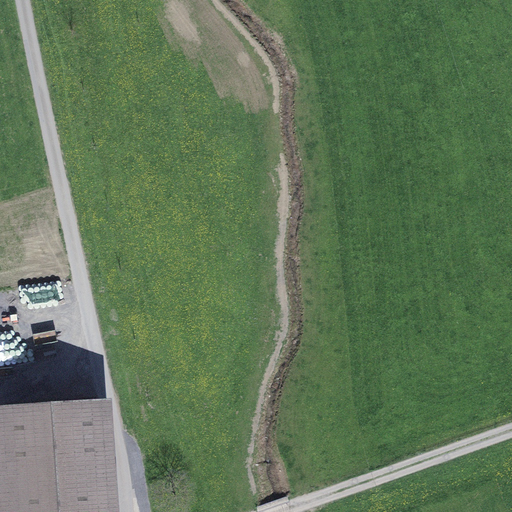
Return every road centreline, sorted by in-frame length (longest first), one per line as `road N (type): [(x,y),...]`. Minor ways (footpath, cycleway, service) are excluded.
road 1 (residential): [(132,511),(23,0)]
road 2 (track): [(511,430),(272,511)]
